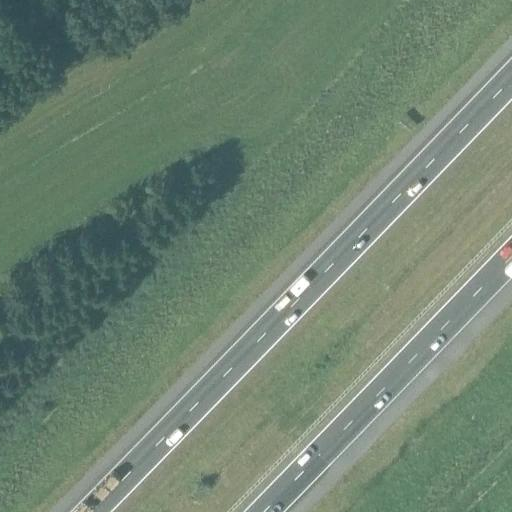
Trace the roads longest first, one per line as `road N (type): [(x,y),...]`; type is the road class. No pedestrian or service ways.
road 1 (motorway): [(511,76),(92,511)]
road 2 (motorway): [(265,511),(511,256)]
